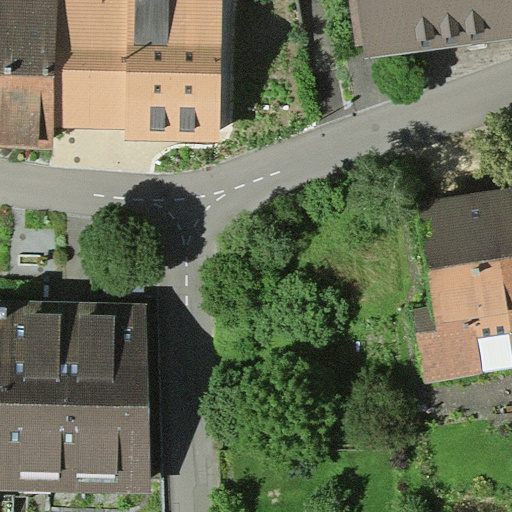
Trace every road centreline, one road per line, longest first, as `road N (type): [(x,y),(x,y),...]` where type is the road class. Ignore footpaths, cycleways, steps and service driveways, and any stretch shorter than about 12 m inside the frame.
road 1 (residential): [(511,93),(185,210)]
road 2 (residential): [(185,210),(192,511)]
road 3 (residential): [(185,210),(0,181)]
